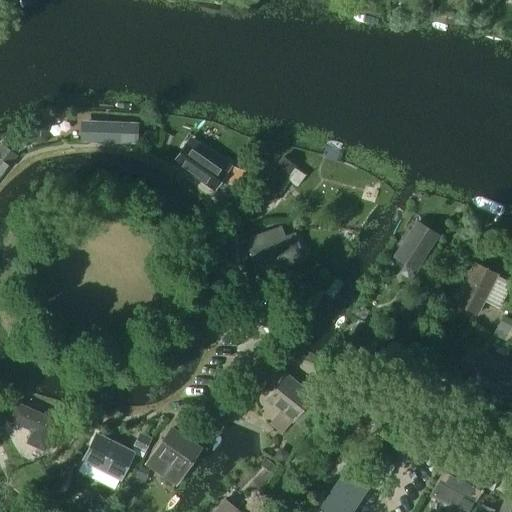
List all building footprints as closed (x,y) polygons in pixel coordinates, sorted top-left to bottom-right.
[(88,123),(88,141),(134,143),(135,125),(88,123)] [(155,132),(142,131),(142,146),(155,146),(155,132)] [(33,132),(32,143),(47,143),(47,132),(33,132)] [(11,139),(18,149),(20,150),(26,147),(18,134),(11,139)] [(184,136),(169,158),(213,188),(229,167),(184,136)] [(0,176),(12,162),(17,155),(16,155),(20,150),(18,149),(11,144),(8,148),(0,141),(0,176)] [(282,156),(258,194),(270,201),(272,199),(275,202),(285,188),(281,185),(293,168),(295,165),(282,156)] [(233,168),(229,178),(240,182),(244,172),(233,168)] [(242,179),(241,190),(251,192),(253,181),(242,179)] [(256,208),(239,213),(243,225),(259,219),(256,208)] [(419,223),(405,246),(414,252),(405,266),(415,273),(439,236),(419,223)] [(280,226),(265,232),(269,242),(249,249),(255,266),(265,263),(269,275),(303,262),(299,250),(301,250),(294,233),(284,236),(280,226)] [(498,274),(472,262),(452,303),(477,315),(498,274)] [(502,315),(491,338),(506,345),(511,333),(511,326),(511,319),(504,316),(502,315)] [(352,327),(345,338),(360,348),(366,338),(352,327)] [(475,368),(473,374),(497,383),(511,388),(511,362),(482,351),(480,357),(475,368)] [(315,395),(286,373),(264,401),(292,424),(315,395)] [(384,415),(350,396),(342,410),(376,430),(384,415)] [(44,452),(59,420),(14,400),(4,420),(30,432),(25,443),(44,452)] [(170,425),(148,457),(180,478),(202,447),(170,425)] [(139,433),(131,448),(143,454),(151,439),(139,433)] [(83,460),(119,478),(132,453),(96,435),(83,460)] [(279,447),(272,457),(282,464),(289,454),(279,447)] [(366,453),(354,455),(356,465),(367,464),(366,453)] [(435,483),(474,504),(487,479),(447,458),(435,483)] [(266,459),(260,467),(269,474),(275,466),(266,459)] [(138,465),(133,481),(143,485),(149,470),(138,465)] [(341,476),(319,508),(325,511),(349,511),(364,491),(351,482),(355,477),(345,470),(341,476)] [(38,491),(37,504),(50,505),(50,491),(38,491)] [(241,511),(223,497),(211,511),(241,511)] [(478,511),(492,511),(496,505),(484,500),(478,511)]
